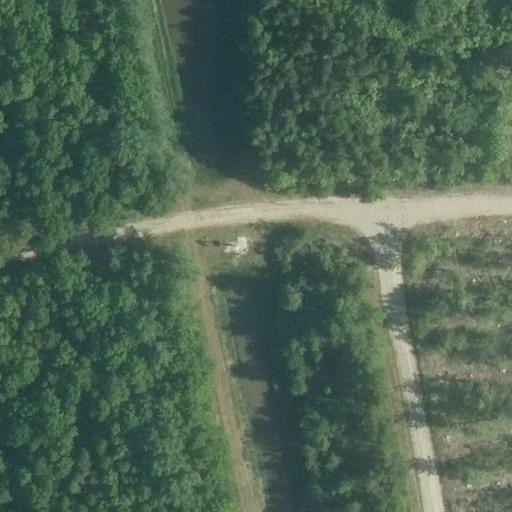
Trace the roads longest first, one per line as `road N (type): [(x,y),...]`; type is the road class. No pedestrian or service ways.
road 1 (unknown): [(376,199),(140,224),(0,253)]
road 2 (unknown): [(376,199),(422,511)]
road 3 (unknown): [(511,195),(376,199)]
